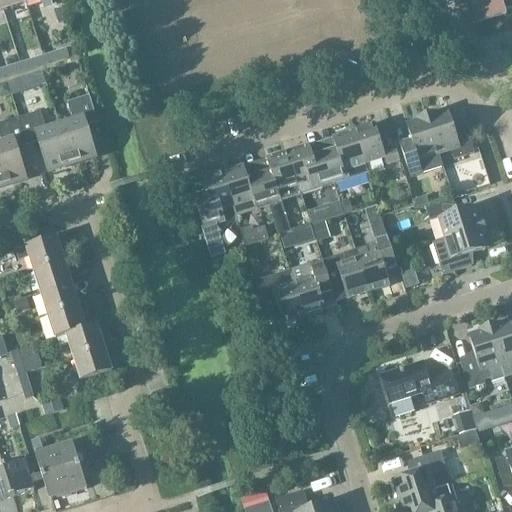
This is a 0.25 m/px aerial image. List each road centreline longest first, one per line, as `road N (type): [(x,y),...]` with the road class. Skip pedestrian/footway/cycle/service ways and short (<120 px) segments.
road 1 (residential): [(168,171),(419,89),(453,92),(511,127)]
road 2 (residential): [(82,206),(137,378),(125,415),(148,502),(114,511)]
road 3 (residential): [(367,511),(339,413),(344,369),(392,326),(511,288)]
